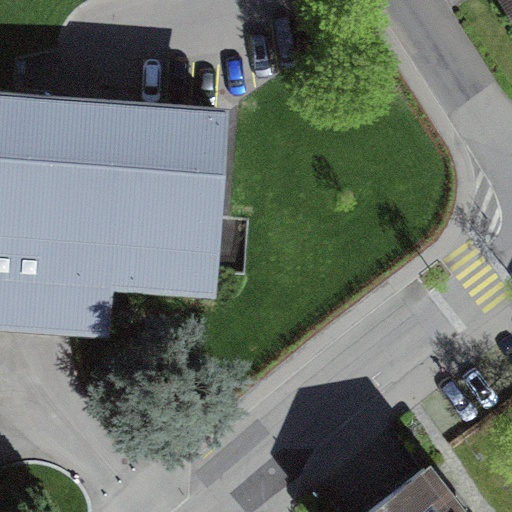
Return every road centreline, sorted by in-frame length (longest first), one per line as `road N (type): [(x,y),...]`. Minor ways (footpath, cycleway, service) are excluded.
road 1 (residential): [(220,483),(511,250)]
road 2 (residential): [(511,153),(406,0)]
